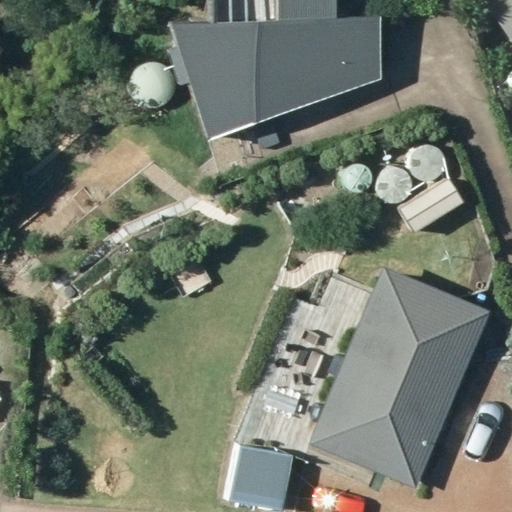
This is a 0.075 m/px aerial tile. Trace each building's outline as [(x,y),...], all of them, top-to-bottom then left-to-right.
[(363,0),(369,13),(400,0),(363,0)] [(154,47),(205,164),(377,89),(373,35),(326,39),(323,5),(260,9),(263,39),(154,47)] [(442,180),(389,212),(405,237),(457,206),(442,180)] [(408,492),(482,313),(374,269),(301,447),(408,492)] [(288,511),(293,460),(229,455),(223,511),(288,511)]
